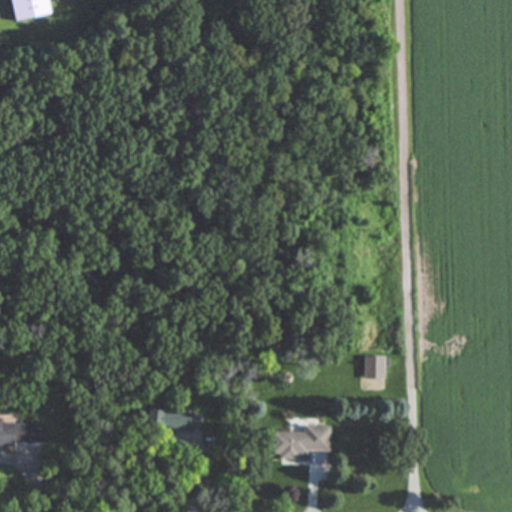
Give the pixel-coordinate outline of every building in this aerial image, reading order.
[(8,0),(12,23),(49,16),(45,0),(8,0)] [(382,357),(361,357),(361,380),(382,380),(382,357)] [(189,433),(189,412),(144,412),(144,433),(189,433)] [(42,425),(0,425),(0,448),(42,448),(42,425)] [(301,433),(269,433),(269,459),(303,459),(303,451),(327,451),(327,427),(301,427),(301,433)]
